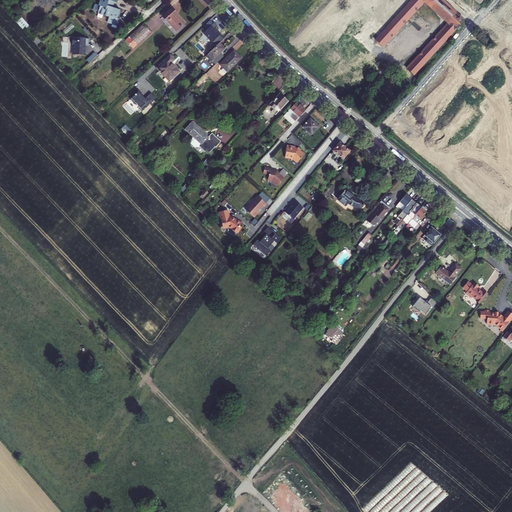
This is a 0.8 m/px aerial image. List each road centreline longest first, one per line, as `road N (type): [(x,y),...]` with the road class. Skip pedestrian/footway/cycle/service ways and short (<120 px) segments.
road 1 (unclassified): [(464,214),(221,511)]
road 2 (track): [(371,137),(498,0)]
road 3 (primary): [(347,118),(220,0)]
road 4 (primary): [(464,214),(347,118)]
road 5 (residential): [(347,118),(260,224)]
